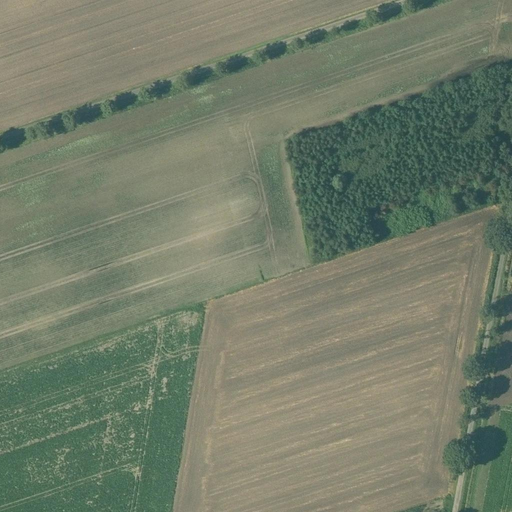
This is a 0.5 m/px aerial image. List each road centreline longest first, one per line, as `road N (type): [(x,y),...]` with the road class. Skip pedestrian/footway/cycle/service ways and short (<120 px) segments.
road 1 (unclassified): [(410,0),(0,138)]
road 2 (unclassified): [(454,511),(511,202)]
road 3 (track): [(0,379),(220,305),(245,377)]
